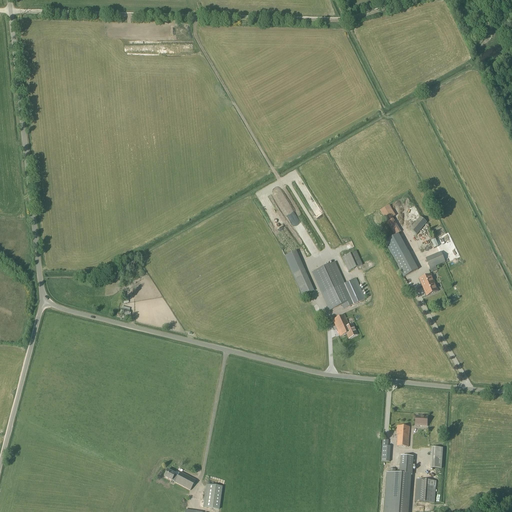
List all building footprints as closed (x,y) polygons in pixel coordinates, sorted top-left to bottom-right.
[(389,206),(380,211),(389,227),(395,236),(394,237),(403,252),(404,254),(411,249),(396,223),(392,217),(395,216),(389,206)] [(421,217),(410,230),(417,235),(427,223),(421,217)] [(297,251),(286,255),(292,270),(303,266),(297,251)] [(362,265),(361,263),(356,252),(342,258),(347,270),(348,271),(362,265)] [(441,252),(425,258),(430,269),(445,263),(441,252)] [(334,263),(312,273),(322,294),(329,311),(341,305),(343,309),(350,306),(364,300),(355,279),(343,284),(334,263)] [(427,296),(438,291),(431,275),(420,279),(427,296)] [(352,325),(348,327),(344,316),(332,321),(340,337),(346,334),(349,339),(357,336),(352,325)] [(427,426),(428,417),(423,416),(423,417),(416,416),(416,425),(419,425),(419,426),(427,426)] [(408,447),(409,427),(397,426),(396,435),(398,435),(397,446),(408,447)] [(390,447),(388,447),(388,440),(382,440),(381,462),(390,462),(390,447)] [(442,463),(443,449),(432,448),(431,464),(430,468),(441,469),(442,463)] [(414,457),(401,456),(399,474),(397,473),(397,472),(395,472),(395,470),(389,469),(389,472),(387,472),(387,473),(383,511),(408,511),(411,476),(412,476),(414,457)] [(167,470),(164,477),(171,481),(172,479),(176,480),(175,483),(185,488),(189,491),(190,491),(195,481),(180,473),(178,477),(174,475),(175,474),(167,470)] [(434,504),(436,482),(416,480),(415,502),(434,504)] [(222,488),(206,485),(203,508),(218,510),(222,488)]
